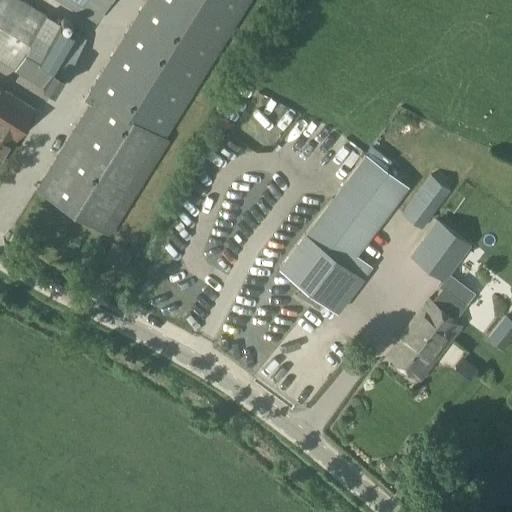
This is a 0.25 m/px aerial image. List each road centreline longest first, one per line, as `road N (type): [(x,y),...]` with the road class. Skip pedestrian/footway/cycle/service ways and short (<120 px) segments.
road 1 (unclassified): [(390,511),(217,374),(0,257)]
road 2 (unknown): [(298,433),(403,279)]
road 3 (unknown): [(181,353),(277,196)]
road 4 (unknown): [(0,210),(86,65)]
